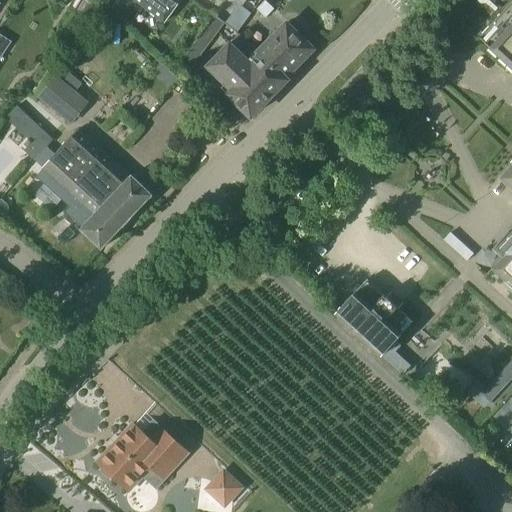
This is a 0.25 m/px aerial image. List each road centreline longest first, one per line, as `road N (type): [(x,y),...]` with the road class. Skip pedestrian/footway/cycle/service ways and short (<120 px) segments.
road 1 (unclassified): [(80,310),(394,0)]
road 2 (unclassified): [(0,415),(80,310)]
